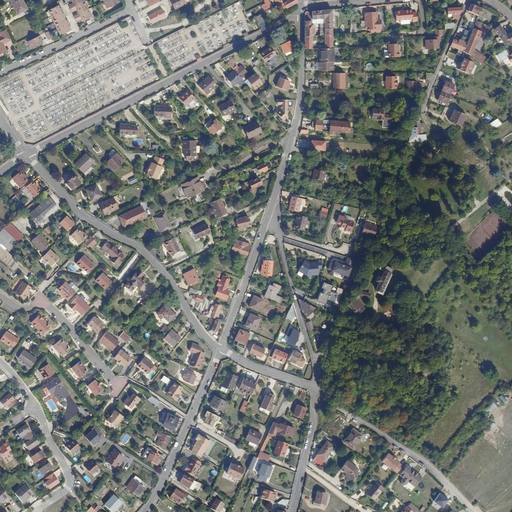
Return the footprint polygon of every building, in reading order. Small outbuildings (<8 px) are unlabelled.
[(26,9),(21,0),(9,0),(13,7),(14,6),(17,13),(26,9)] [(71,0),(73,3),(72,4),(68,5),(70,9),(84,2),(83,0),(71,0)] [(112,0),(104,4),(106,8),(116,3),(115,0),(112,0)] [(264,3),(267,9),(271,7),(268,1),(267,0),(264,0),(263,1),(264,3)] [(295,0),(287,0),(281,4),(284,9),(286,8),(286,9),(291,6),(292,7),(296,5),(295,3),(297,2),(295,0)] [(78,14),(88,9),(84,2),(70,9),(71,12),(75,10),(76,10),(78,14)] [(468,10),(469,11),(478,15),(481,9),(470,4),(468,10)] [(46,11),(49,17),(62,11),(61,8),(58,9),(56,6),(46,11)] [(455,19),(457,20),(462,8),(448,8),(449,17),(453,17),(453,18),(456,18),(455,19)] [(89,12),(88,9),(78,14),(77,15),(73,16),(75,19),(89,12)] [(324,23),(324,26),(324,35),(332,34),(332,9),(310,12),(310,21),(310,24),(312,24),(315,24),(318,24),(324,23)] [(411,10),(395,11),(395,21),(412,19),(412,22),(416,21),(416,12),(411,12),(411,10)] [(62,11),(49,17),(52,23),(63,18),(61,15),(64,14),(62,11)] [(89,12),(75,19),(75,20),(79,18),(80,17),(82,21),(92,17),(89,12)] [(376,12),(364,12),(364,18),(365,19),(366,26),(369,26),(369,30),(380,29),(380,20),(377,20),(376,12)] [(266,19),(262,13),(255,17),(258,23),(263,21),(266,19)] [(52,23),(55,29),(68,22),(66,20),(64,21),(63,18),(52,23)] [(262,31),(267,28),(263,21),(258,23),(261,29),(262,31)] [(479,29),(482,23),(475,21),(473,27),(479,29)] [(58,35),(69,30),(68,27),(70,26),(68,23),(56,30),(58,35)] [(495,30),(505,46),(511,40),(511,32),(507,36),(500,26),(495,30)] [(0,39),(4,38),(5,42),(10,40),(5,29),(0,31),(0,53),(3,52),(0,46),(1,45),(1,44),(0,42),(0,39)] [(480,32),(473,29),(466,45),(463,52),(470,56),(473,50),(480,32)] [(425,40),(425,45),(437,44),(437,42),(440,41),(440,37),(442,36),(442,30),(434,30),(435,37),(435,38),(432,40),(430,40),(425,40)] [(321,45),(321,49),(333,48),(332,34),(324,35),(325,45),(321,45)] [(30,50),(40,45),(39,43),(41,42),(39,37),(26,43),(30,50)] [(463,52),(466,45),(453,39),(450,46),(452,47),(451,51),(456,54),(461,57),(463,52)] [(280,45),(285,53),(291,50),(294,48),(289,41),(280,45)] [(276,54),(271,46),(265,50),(264,49),(259,53),(264,62),(276,54)] [(383,51),(383,57),(395,57),(395,50),(393,50),(393,48),(393,46),(383,46),(383,51)] [(321,55),(321,63),(333,62),(334,62),(334,48),(333,48),(321,49),(320,49),(320,55),(321,55)] [(470,56),(478,61),(481,55),(473,50),(470,56)] [(489,60),(481,55),(478,61),(483,64),(489,60)] [(467,74),(472,63),(462,59),(457,70),(467,74)] [(227,63),(232,69),(239,77),(247,87),(249,85),(253,89),(261,83),(253,74),(252,74),(245,76),(244,75),(244,74),(241,69),(240,70),(230,60),(227,63)] [(321,63),(318,63),(318,71),(333,70),(333,62),(321,63)] [(239,77),(232,69),(224,77),(231,85),(239,77)] [(347,89),(347,73),(334,73),(334,89),(347,89)] [(288,90),(289,86),(288,85),(288,83),(290,80),(280,75),(276,85),(288,90)] [(217,87),(208,76),(197,85),(206,94),(213,88),(215,89),(217,87)] [(208,76),(217,87),(218,86),(208,76)] [(386,81),(386,89),(396,89),(396,85),(397,85),(397,81),(386,81)] [(445,82),(442,91),(450,94),(454,85),(445,82)] [(186,88),(178,95),(185,103),(194,96),(186,88)] [(447,103),(450,94),(442,91),(438,100),(447,103)] [(290,100),(280,100),(280,104),(285,105),(285,113),(280,113),(276,117),(283,123),(290,116),(290,100)] [(235,109),(230,102),(229,101),(219,106),(224,115),(235,109)] [(159,107),(159,105),(153,105),(153,115),(164,116),(170,116),(171,108),(164,107),(159,107)] [(373,109),(372,119),(390,121),(390,116),(383,115),(383,110),(373,109)] [(451,121),(461,125),(466,114),(454,109),(451,116),(453,117),(451,121)] [(321,131),(324,131),(346,133),(348,133),(348,121),(315,118),(315,122),(312,122),(312,127),(315,128),(315,130),(319,131),(321,131)] [(497,118),(489,123),(494,129),(501,124),(497,118)] [(221,125),(215,119),(212,123),(213,124),(209,128),(213,133),(221,125)] [(250,124),(257,132),(260,131),(256,122),(250,124)] [(125,124),(120,123),(119,133),(136,134),(137,126),(125,125),(125,124)] [(416,125),(416,135),(421,135),(421,131),(424,131),(423,123),(420,123),(416,124),(416,125)] [(248,137),(257,132),(250,124),(243,128),(248,137)] [(182,140),(182,146),(184,146),(184,149),(183,156),(185,156),(185,160),(193,161),(193,157),(194,157),(195,141),(182,140)] [(481,151),(490,161),(492,159),(483,149),(481,151)] [(116,153),(107,162),(113,169),(123,160),(116,153)] [(165,157),(156,156),(155,163),(155,167),(154,168),(154,173),(155,173),(154,177),(166,178),(166,164),(165,164),(165,157)] [(83,158),(75,165),(82,173),(90,166),(83,158)] [(256,166),(258,170),(258,171),(263,169),(263,171),(264,170),(267,168),(264,162),(256,166)] [(325,170),(314,168),(312,178),(323,180),(325,170)] [(11,176),(14,180),(22,174),(18,170),(11,176)] [(22,174),(14,180),(18,186),(26,180),(22,174)] [(65,183),(72,190),(80,183),(73,176),(65,183)] [(195,177),(180,185),(185,197),(202,189),(202,188),(204,186),(202,181),(198,183),(195,177)] [(249,182),(252,189),(261,184),(258,178),(249,182)] [(36,179),(29,185),(37,194),(45,188),(41,183),(40,184),(36,179)] [(96,185),(86,191),(92,201),(101,196),(96,185)] [(292,196),(289,209),(298,212),(302,198),(292,196)] [(112,198),(100,205),(105,215),(118,209),(112,198)] [(147,198),(144,199),(148,208),(151,214),(151,215),(155,214),(147,198)] [(220,198),(210,202),(217,217),(227,212),(220,198)] [(51,199),(41,207),(47,215),(57,207),(51,199)] [(141,206),(118,216),(123,228),(146,217),(141,206)] [(41,207),(31,216),(37,224),(47,215),(41,207)] [(322,208),(320,217),(327,219),(329,209),(322,208)] [(164,214),(155,218),(161,231),(171,226),(164,214)] [(308,217),(298,215),(294,229),(305,231),(308,217)] [(67,230),(74,224),(71,221),(70,221),(68,219),(69,219),(66,216),(59,222),(67,230)] [(236,219),(238,229),(250,226),(248,216),(236,219)] [(343,219),(341,226),(340,228),(346,229),(345,231),(351,233),(353,222),(343,219)] [(362,233),(367,235),(371,225),(365,223),(362,233)] [(3,229),(11,237),(13,238),(18,233),(8,224),(3,229)] [(204,224),(193,230),(197,239),(204,235),(205,236),(210,234),(204,224)] [(377,227),(371,225),(367,235),(374,236),(377,227)] [(49,226),(45,229),(48,234),(53,231),(49,226)] [(77,242),(85,235),(82,231),(81,232),(76,226),(69,234),(77,242)] [(47,242),(39,232),(31,239),(39,249),(42,246),(45,244),(47,242)] [(18,233),(13,238),(17,242),(23,237),(18,233)] [(95,242),(91,237),(83,244),(88,249),(95,242)] [(173,238),(163,244),(165,248),(166,248),(170,255),(179,251),(173,238)] [(235,244),(234,243),(231,250),(246,255),(250,245),(237,240),(236,242),(235,241),(235,244)] [(108,241),(103,248),(116,256),(113,260),(120,264),(123,258),(121,257),(125,251),(108,241)] [(49,249),(41,257),(44,259),(44,260),(47,263),(48,263),(50,265),(54,261),(55,261),(57,259),(58,257),(49,249)] [(80,267),(81,266),(83,268),(81,269),(79,271),(81,273),(85,274),(87,272),(94,265),(84,254),(75,263),(80,267)] [(310,261),(305,258),(298,271),(308,276),(320,274),(322,269),(323,268),(324,261),(310,261)] [(345,264),(335,258),(331,260),(328,269),(350,276),(353,267),(350,265),(345,264)] [(262,266),(262,275),(271,275),(272,261),(264,261),(263,266),(262,266)] [(0,264),(0,268),(1,269),(6,273),(9,270),(1,264),(0,264)] [(147,279),(143,275),(142,274),(143,272),(140,269),(131,278),(132,278),(129,281),(128,280),(126,283),(127,283),(126,284),(132,289),(137,284),(140,287),(147,279)] [(183,273),(189,284),(198,280),(193,269),(183,273)] [(380,284),(376,292),(381,295),(392,278),(393,278),(396,274),(389,269),(386,274),(387,274),(383,281),(380,279),(378,283),(380,284)] [(107,288),(113,280),(104,272),(97,279),(107,288)] [(23,298),(27,294),(27,293),(29,291),(32,287),(26,281),(16,290),(23,298)] [(63,296),(68,301),(76,292),(73,289),(75,287),(75,285),(73,283),(71,283),(69,285),(65,282),(58,290),(64,295),(63,296)] [(338,287),(324,282),(322,288),(324,289),(323,291),(321,291),(317,301),(327,305),(329,300),(334,303),(338,293),(337,291),(338,287)] [(267,289),(264,296),(271,300),(277,288),(268,284),(266,288),(267,289)] [(219,287),(216,296),(225,300),(229,291),(219,287)] [(198,302),(201,296),(200,296),(197,295),(194,293),(191,299),(198,302)] [(82,315),(90,308),(78,296),(69,306),(73,310),(75,308),(82,315)] [(252,296),(248,306),(257,311),(262,300),(252,296)] [(348,305),(356,316),(364,309),(357,300),(359,299),(358,298),(357,298),(348,305)] [(311,306),(298,299),(302,312),(309,308),(311,306)] [(209,318),(210,318),(211,315),(215,317),(219,306),(215,304),(215,307),(214,309),(211,308),(208,315),(207,315),(206,316),(209,318)] [(388,312),(394,316),(399,310),(393,305),(391,307),(390,306),(387,308),(389,310),(388,312)] [(157,314),(161,318),(163,317),(169,321),(174,315),(164,306),(157,314)] [(286,318),(292,320),(297,308),(291,306),(286,318)] [(309,308),(302,312),(306,316),(311,311),(309,308)] [(249,314),(244,325),(254,330),(260,318),(249,314)] [(37,315),(29,322),(40,335),(49,327),(43,321),(41,319),(38,315),(37,315)] [(104,326),(95,317),(88,324),(93,330),(97,334),(104,326)] [(210,318),(209,318),(208,322),(210,322),(208,326),(211,327),(211,330),(216,331),(219,321),(210,318)] [(296,342),(300,334),(298,333),(300,329),(296,328),(290,343),(294,345),(295,342),(296,342)] [(170,329),(162,339),(171,347),(180,338),(170,329)] [(247,339),(250,341),(253,333),(249,331),(249,333),(248,334),(242,332),(239,330),(234,341),(237,342),(236,346),(243,349),(247,339)] [(106,331),(99,340),(103,344),(104,343),(112,350),(118,343),(106,331)] [(131,337),(124,331),(120,337),(126,342),(131,337)] [(19,340),(6,332),(0,340),(9,347),(11,345),(14,347),(19,340)] [(62,339),(53,346),(62,356),(70,350),(65,344),(66,343),(62,339)] [(266,349),(253,344),(249,353),(261,358),(266,349)] [(120,349),(113,357),(117,360),(117,361),(120,364),(121,364),(124,366),(131,358),(120,349)] [(199,369),(203,359),(194,355),(197,349),(196,349),(189,364),(199,369)] [(204,353),(197,349),(194,355),(203,359),(204,356),(203,356),(204,353)] [(17,358),(24,362),(31,367),(36,359),(23,350),(17,358)] [(275,350),(271,358),(283,364),(287,356),(275,350)] [(293,351),(289,361),(296,364),(298,360),(299,361),(302,355),(293,351)] [(154,366),(144,358),(137,366),(141,369),(142,368),(144,370),(144,371),(147,374),(154,366)] [(81,362),(72,369),(81,379),(89,372),(84,366),(85,365),(81,362)] [(55,373),(49,363),(38,370),(45,380),(55,373)] [(187,372),(183,381),(192,385),(195,376),(193,375),(191,374),(192,373),(187,371),(187,372)] [(227,372),(221,385),(231,389),(236,376),(227,372)] [(164,375),(161,380),(167,384),(171,379),(164,375)] [(257,382),(245,376),(239,389),(251,395),(257,382)] [(69,395),(57,378),(45,386),(51,395),(54,394),(59,401),(69,395)] [(96,381),(89,386),(96,396),(104,390),(101,387),(102,387),(99,383),(98,383),(96,381)] [(176,401),(179,397),(177,396),(179,394),(182,389),(174,383),(166,395),(176,401)] [(18,403),(11,394),(1,402),(7,408),(9,406),(11,410),(18,403)] [(141,397),(136,394),(133,398),(131,396),(126,403),(132,407),(136,402),(138,403),(141,397)] [(501,394),(498,397),(503,403),(506,400),(501,394)] [(269,398),(266,396),(260,408),(269,413),(272,407),(273,405),(271,404),(274,397),(270,395),(269,398)] [(225,401),(213,396),(208,405),(220,411),(225,401)] [(485,409),(490,414),(498,407),(492,402),(485,409)] [(297,405),(294,414),(303,418),(306,408),(297,405)] [(116,408),(113,412),(110,415),(108,419),(117,425),(124,415),(116,408)] [(214,426),(219,416),(209,411),(204,421),(214,426)] [(177,419),(168,415),(163,425),(173,429),(177,419)] [(274,422),(270,429),(277,432),(290,437),(293,429),(280,424),(279,425),(274,422)] [(25,437),(27,440),(35,435),(28,424),(17,432),(22,439),(25,437)] [(351,427),(343,440),(352,445),(359,432),(351,427)] [(94,429),(85,437),(93,446),(102,438),(94,429)] [(250,430),(246,439),(258,444),(262,435),(250,430)] [(169,437),(161,433),(156,445),(164,448),(169,437)] [(212,441),(200,434),(197,439),(199,440),(193,450),(203,456),(212,441)] [(225,434),(223,438),(234,444),(236,440),(225,434)] [(41,445),(35,435),(27,440),(28,444),(25,445),(30,452),(41,445)] [(267,436),(260,450),(262,451),(266,442),(268,439),(270,439),(271,437),(267,436)] [(313,458),(320,463),(333,443),(326,438),(313,458)] [(80,446),(73,439),(66,446),(72,453),(80,446)] [(282,457),(286,443),(277,439),(272,453),(282,457)] [(12,450),(7,443),(0,448),(0,452),(6,462),(12,458),(9,454),(12,450)] [(46,458),(40,449),(33,453),(35,456),(31,459),(36,466),(40,463),(46,458)] [(121,461),(123,457),(119,455),(119,453),(113,449),(105,460),(117,468),(122,461),(121,461)] [(262,451),(260,450),(260,452),(258,456),(263,459),(268,461),(271,455),(262,451)] [(159,455),(150,451),(146,460),(155,464),(159,455)] [(394,456),(388,451),(381,461),(398,473),(404,465),(401,463),(402,461),(398,458),(399,458),(395,455),(394,456)] [(257,473),(258,472),(262,461),(263,459),(258,456),(254,454),(248,468),(257,473)] [(195,476),(201,465),(200,465),(202,462),(194,458),(192,461),(191,460),(185,470),(195,476)] [(99,467),(92,460),(85,467),(91,474),(99,467)] [(39,472),(44,477),(53,470),(48,461),(41,466),(43,469),(39,472)] [(262,461),(258,472),(267,477),(272,466),(262,461)] [(245,468),(231,462),(226,473),(241,479),(245,468)] [(343,462),(338,469),(343,473),(344,471),(345,472),(344,474),(343,475),(346,480),(352,476),(351,474),(354,471),(351,467),(350,467),(349,466),(343,462)] [(272,466),(267,477),(270,478),(268,482),(275,485),(277,481),(279,482),(283,471),(272,466)] [(403,468),(396,479),(398,480),(396,483),(397,486),(399,488),(402,487),(404,485),(411,489),(418,479),(407,472),(406,473),(403,472),(404,470),(403,468)] [(60,484),(54,474),(47,479),(49,481),(46,483),(50,491),(60,484)] [(183,475),(180,483),(187,487),(191,479),(183,475)] [(131,485),(130,486),(132,487),(130,489),(138,494),(144,485),(136,481),(132,486),(131,485)] [(101,482),(95,489),(98,491),(104,484),(101,482)] [(374,483),(366,493),(375,500),(382,490),(374,483)] [(34,494),(26,484),(15,494),(24,505),(34,494)] [(107,487),(104,484),(98,491),(102,494),(107,487)] [(0,507),(10,498),(1,487),(0,487),(0,507)] [(179,504),(185,496),(175,489),(170,498),(179,504)] [(265,489),(261,498),(273,503),(276,494),(265,489)] [(317,492),(315,503),(325,505),(328,494),(317,492)] [(113,495),(104,505),(112,511),(121,502),(113,495)] [(220,511),(226,504),(217,499),(211,509),(216,511),(220,511)] [(94,503),(87,510),(89,511),(94,511),(99,507),(94,503)]
